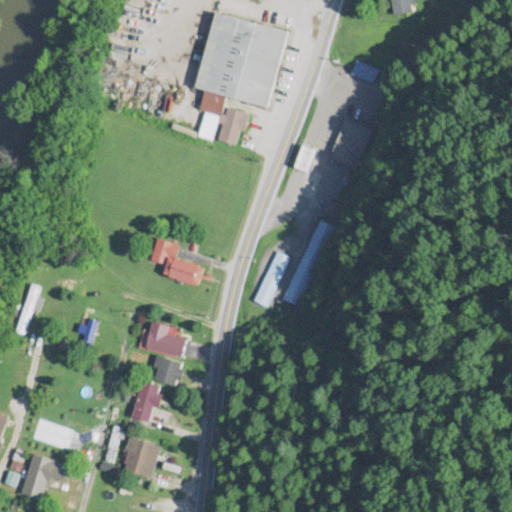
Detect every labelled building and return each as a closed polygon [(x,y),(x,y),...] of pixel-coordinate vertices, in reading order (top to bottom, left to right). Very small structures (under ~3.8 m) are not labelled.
[(391,0),(395,18),(422,13),(419,0),(391,0)] [(202,91),(275,107),(292,30),(219,14),(202,91)] [(218,141),(241,148),(250,114),(228,109),(225,118),(209,114),(202,138),(217,142),(218,141)] [(370,131),(345,122),(331,163),(356,172),(370,131)] [(333,228),(318,222),(285,304),(299,309),(333,228)] [(166,277),(203,287),(208,267),(178,259),(182,246),(159,240),(153,262),(169,267),(166,277)] [(270,309),(292,259),(279,253),(257,303),(270,309)] [(43,288),(32,285),(19,335),(29,338),(43,288)] [(149,350),(187,358),(191,339),(173,335),(174,328),(155,323),(149,350)] [(188,365),(163,357),(155,380),(180,388),(188,365)] [(165,388),(145,383),(135,419),(156,424),(165,388)] [(0,451),(12,418),(0,414),(0,451)] [(155,479),(165,447),(138,439),(128,471),(155,479)] [(24,494),(47,502),(60,463),(37,455),(24,494)]
